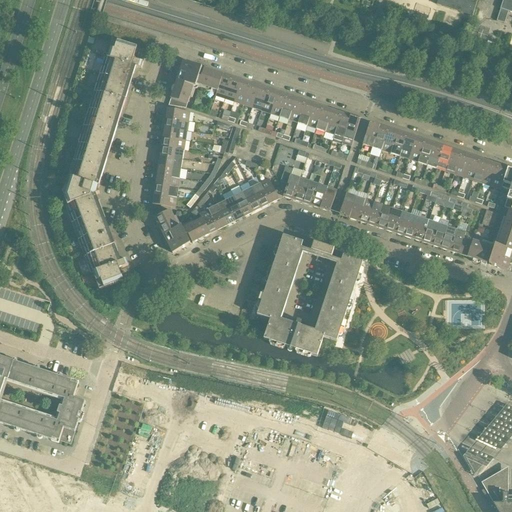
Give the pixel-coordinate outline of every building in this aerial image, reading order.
[(437,0),(436,5),(472,17),(477,2),(471,0),(437,0)] [(511,0),(503,0),(501,5),(500,9),(511,13),(511,0)] [(109,50),(72,170),(97,178),(131,67),(141,70),(146,51),(117,42),(114,51),(109,50)] [(222,75),(182,62),(170,99),(175,101),(179,102),(183,103),(187,105),(193,84),(217,92),(219,86),(219,84),(220,81),(222,75)] [(225,100),(232,78),(222,75),(220,81),(219,84),(219,86),(217,92),(215,97),(225,100)] [(234,103),(241,81),(232,78),(225,100),(234,103)] [(243,106),(250,84),(241,81),(234,103),(243,106)] [(252,109),(259,87),(250,84),(243,106),(252,109)] [(261,112),(268,90),(259,87),(252,109),(261,112)] [(270,115),(277,93),(268,90),(261,112),(270,115)] [(279,118),(286,96),(277,93),(270,115),(279,118)] [(289,121),(295,99),(286,96),(279,118),(289,121)] [(298,124),(305,102),(295,99),(289,121),(298,124)] [(307,127),(314,105),(305,102),(298,124),(307,127)] [(316,130),(323,108),(314,105),(307,127),(316,130)] [(325,133),(332,111),(323,108),(316,130),(325,133)] [(167,110),(165,120),(188,123),(190,113),(167,110)] [(334,136),(341,114),(332,111),(325,133),(334,136)] [(341,114),(334,136),(333,140),(342,142),(343,139),(350,117),(341,114)] [(360,120),(350,117),(343,139),(353,142),(360,120)] [(187,132),(188,123),(165,120),(164,129),(187,132)] [(372,148),(379,127),(369,124),(362,145),(372,148)] [(381,151),(388,130),(379,127),(372,148),(381,151)] [(185,142),(187,132),(164,129),(163,139),(185,142)] [(390,154),(397,133),(388,130),(381,151),(390,154)] [(399,157),(406,136),(397,133),(390,154),(399,157)] [(408,160),(415,139),(406,136),(399,157),(408,160)] [(184,151),(185,142),(163,139),(161,148),(184,151)] [(417,163),(424,142),(415,139),(408,160),(417,163)] [(427,166),(434,145),(424,142),(417,163),(427,166)] [(436,169),(443,148),(434,145),(427,166),(436,169)] [(182,161),(184,151),(161,148),(160,157),(182,161)] [(445,172),(452,151),(443,148),(436,169),(445,172)] [(454,175),(461,154),(452,151),(445,172),(454,175)] [(463,178),(470,157),(461,154),(454,175),(463,178)] [(181,170),(182,161),(160,157),(158,167),(181,170)] [(472,181),(479,160),(470,157),(463,178),(472,181)] [(481,184),(488,163),(479,160),(472,181),(481,184)] [(232,163),(227,168),(231,171),(235,165),(232,163)] [(490,187),(497,166),(488,163),(481,184),(490,187)] [(501,188),(507,169),(497,166),(490,187),(500,190),(501,188)] [(179,180),(181,170),(158,167),(157,176),(179,180)] [(322,176),(323,168),(315,167),(314,174),(322,176)] [(293,201),(300,179),(292,176),(294,170),(287,168),(282,183),(287,185),(285,191),(283,197),(293,201)] [(294,170),(292,176),(300,179),(302,172),(295,169),(294,170)] [(511,170),(507,169),(501,188),(509,190),(503,208),(511,210),(511,170)] [(102,179),(97,178),(72,170),(64,198),(96,282),(101,280),(104,289),(133,278),(126,260),(116,264),(91,198),(99,195),(98,191),(102,179)] [(179,180),(157,176),(155,186),(178,189),(179,180)] [(209,178),(204,184),(208,186),(212,181),(209,178)] [(302,204),(309,182),(300,179),(293,201),(302,204)] [(268,180),(260,184),(270,204),(278,200),(276,195),(268,180)] [(311,207),(318,185),(309,182),(302,204),(311,207)] [(270,204),(260,184),(250,189),(261,209),(270,204)] [(320,210),(327,188),(318,185),(311,207),(320,210)] [(176,199),(178,189),(155,186),(154,195),(176,199)] [(337,191),(327,188),(320,210),(330,213),(337,191)] [(261,209),(250,189),(242,193),(252,213),(261,209)] [(285,191),(276,195),(278,200),(283,197),(285,191)] [(252,213),(242,193),(234,197),(244,218),(252,213)] [(348,219),(355,197),(346,194),(339,216),(348,219)] [(175,209),(176,199),(154,195),(152,205),(175,209)] [(195,195),(190,201),(191,201),(194,204),(199,198),(195,195)] [(244,218),(234,197),(225,202),(235,222),(244,218)] [(358,222),(365,200),(355,197),(348,219),(358,222)] [(367,225),(374,203),(365,200),(358,222),(367,225)] [(191,201),(190,201),(186,206),(190,209),(194,204),(191,201)] [(235,222),(225,202),(217,206),(227,226),(235,222)] [(376,228),(383,206),(374,203),(367,225),(376,228)] [(227,226),(217,206),(208,211),(218,231),(227,226)] [(385,231),(392,209),(383,206),(376,228),(385,231)] [(394,234),(401,212),(392,209),(385,231),(394,234)] [(495,249),(472,241),(467,258),(507,271),(511,254),(511,210),(508,210),(495,249)] [(161,215),(154,219),(172,254),(209,235),(201,220),(180,231),(169,211),(161,215)] [(218,231),(208,211),(199,215),(201,220),(209,235),(218,231)] [(403,237),(410,215),(401,212),(394,234),(403,237)] [(413,240),(420,218),(410,215),(403,237),(413,240)] [(422,243),(429,221),(420,218),(413,240),(422,243)] [(431,246),(438,224),(429,221),(422,243),(431,246)] [(440,249),(447,227),(438,224),(431,246),(440,249)] [(449,252),(456,230),(447,227),(440,249),(449,252)] [(458,255),(465,233),(456,230),(449,252),(458,255)] [(474,236),(465,233),(458,255),(467,258),(472,241),(474,236)] [(282,236),(276,255),(256,316),(269,320),(263,340),(316,358),(323,338),(336,342),(363,263),(342,256),(316,335),(276,322),(302,243),(282,236)] [(334,250),(314,243),(311,251),(318,254),(316,261),(322,262),(324,256),(332,258),(334,250)] [(69,381),(0,358),(0,424),(4,426),(5,426),(11,407),(8,406),(0,403),(0,396),(4,383),(6,382),(19,385),(64,400),(57,422),(12,407),(5,426),(4,426),(51,442),(52,440),(70,446),(85,402),(73,399),(77,386),(69,383),(69,381)] [(511,437),(511,411),(504,408),(464,457),(487,466),(511,437)] [(328,411),(322,429),(351,439),(353,433),(342,429),(344,423),(350,425),(352,419),(328,411)] [(76,511),(84,491),(5,463),(0,477),(0,490),(45,506),(42,511),(76,511)] [(507,475),(503,473),(487,483),(485,489),(497,511),(511,511),(511,496),(508,496),(508,477),(507,475)]
